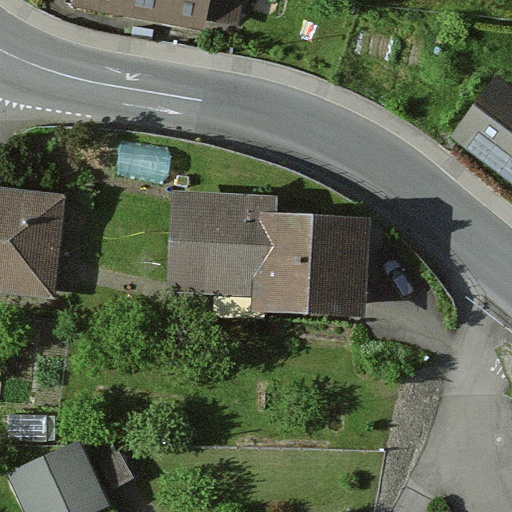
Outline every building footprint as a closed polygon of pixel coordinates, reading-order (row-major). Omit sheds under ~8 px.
[(220,0),(83,0),(81,9),(213,36),(220,0)] [(511,89),(496,78),(447,147),(511,193),(511,89)] [(374,309),(377,222),(286,219),(287,189),(169,185),(165,289),(271,292),(271,306),(374,309)] [(77,204),(0,194),(0,291),(56,300),(77,204)] [(31,511),(56,511),(110,493),(84,419),(8,446),(31,511)]
